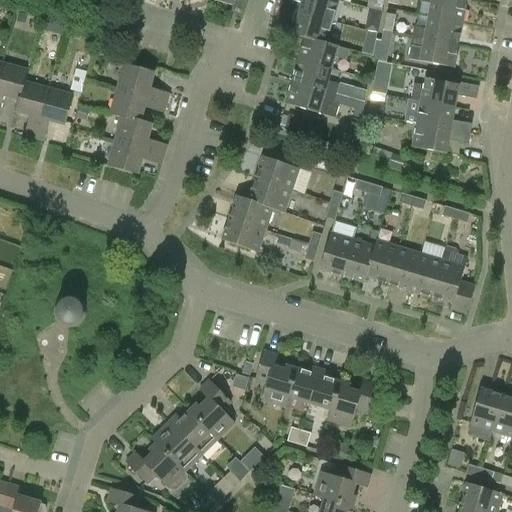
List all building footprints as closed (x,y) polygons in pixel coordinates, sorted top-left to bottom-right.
[(209,0),(210,0),(232,7),(230,13),(242,16),(246,0),(209,0)] [(339,1),(335,0),(302,0),(302,2),(293,0),(282,0),(281,7),(332,23),(339,1)] [(369,0),(368,0),(366,10),(381,12),(382,13),(384,3),(369,0)] [(467,0),(464,0),(419,0),(420,2),(430,4),(428,16),(463,22),(467,0)] [(332,23),(281,7),(278,17),(296,22),(292,36),(304,40),(305,39),(325,45),(326,44),(332,23)] [(386,14),(383,30),(393,32),(396,16),(386,14)] [(463,22),(428,16),(425,29),(415,27),(413,37),(458,45),(463,22)] [(371,19),(368,33),(376,34),(379,21),(371,19)] [(393,44),(394,35),(383,33),(381,42),(393,44)] [(413,37),(411,46),(408,60),(454,68),(458,45),(413,37)] [(304,40),(298,60),(330,69),(333,57),(345,61),(348,51),(326,44),(325,45),(305,39),(304,40)] [(469,48),(467,68),(486,70),(488,50),(469,48)] [(298,60),(292,82),(336,95),(339,85),(326,81),(330,69),(298,60)] [(28,72),(2,65),(0,73),(0,114),(5,97),(18,101),(25,83),(28,72)] [(125,66),(118,90),(167,104),(170,95),(150,90),(155,74),(125,66)] [(87,74),(76,70),(70,91),(81,94),(87,74)] [(354,100),(364,103),(369,81),(361,79),(354,100)] [(413,85),(410,101),(454,109),(457,96),(476,100),(479,88),(458,83),(458,85),(425,79),(424,87),(413,85)] [(336,95),(292,82),(285,105),(318,114),(335,120),(339,106),(354,110),(352,117),(361,120),(364,103),(354,100),(354,101),(335,96),(336,95)] [(25,83),(18,101),(15,112),(31,116),(25,136),(35,139),(48,89),(25,83)] [(48,89),(35,139),(45,142),(50,122),(65,126),(73,97),(48,89)] [(167,104),(118,90),(111,115),(122,118),(141,122),(145,108),(164,114),(167,104)] [(454,109),(410,101),(405,123),(470,135),(472,125),(452,121),(454,109)] [(301,133),(304,121),(288,116),(285,128),(301,133)] [(141,122),(122,118),(116,140),(165,154),(167,147),(148,142),(153,126),(141,122)] [(470,135),(405,123),(416,125),(412,148),(446,155),(448,142),(468,145),(470,135)] [(165,154),(116,140),(109,167),(138,175),(143,160),(162,165),(165,154)] [(370,161),(389,168),(393,155),(374,148),(370,161)] [(263,158),(256,179),(292,192),(299,170),(263,158)] [(332,192),(333,192),(342,195),(349,171),(339,168),(332,192)] [(292,192),(256,179),(249,201),(273,210),(285,214),(292,192)] [(367,194),(370,185),(358,181),(355,190),(367,194)] [(382,188),(370,185),(367,194),(379,197),(382,188)] [(325,203),(327,196),(307,190),(305,196),(325,203)] [(330,204),(338,207),(342,195),(333,192),(330,204)] [(411,207),(414,198),(401,194),(398,204),(411,207)] [(237,197),(230,219),(266,232),(273,210),(249,201),(237,197)] [(426,202),(414,198),(411,207),(423,211),(426,202)] [(338,207),(330,204),(325,219),(334,222),(338,207)] [(454,221),(457,210),(444,207),(441,218),(454,221)] [(469,213),(457,210),(454,221),(466,224),(469,213)] [(266,232),(230,219),(223,242),(258,254),(266,232)] [(331,235),(320,271),(342,277),(353,241),(356,230),(334,223),(331,235)] [(308,247),(317,250),(322,236),(313,233),(308,247)] [(374,247),(353,241),(342,277),(365,284),(367,279),(374,247)] [(374,247),(367,279),(387,285),(398,248),(376,242),(374,247)] [(317,250),(308,247),(304,260),(313,263),(317,250)] [(420,255),(398,248),(387,285),(409,291),(420,255)] [(420,255),(409,291),(432,298),(442,261),(420,255)] [(442,261),(432,298),(453,304),(451,310),(467,315),(476,288),(460,283),(465,268),(442,261)] [(60,303),(57,307),(56,313),(58,319),(62,323),(68,325),(74,325),(79,322),(82,317),(82,311),(81,305),(76,301),(71,299),(65,300),(60,303)] [(289,399),(298,371),(287,367),(286,371),(274,368),(278,356),(264,352),(256,382),(268,385),(263,402),(285,409),(288,399),(289,399)] [(298,371),(289,399),(310,405),(320,371),(310,368),(308,374),(298,371)] [(320,371),(310,405),(330,411),(339,383),(328,380),(329,374),(320,371)] [(218,442),(219,441),(236,425),(224,412),(232,404),(211,382),(201,392),(210,400),(201,409),(198,406),(190,413),(218,442)] [(339,383),(330,411),(331,412),(328,422),(350,428),(355,412),(367,415),(376,385),(364,382),(361,393),(349,390),(350,386),(339,383)] [(481,390),(470,427),(468,434),(490,441),(492,433),(503,396),(481,390)] [(511,399),(503,396),(492,433),(511,439),(511,399)] [(176,415),(169,422),(203,457),(218,442),(190,413),(182,421),(176,415)] [(203,457),(169,422),(152,439),(157,445),(159,443),(187,472),(203,457)] [(298,446),(302,432),(291,429),(287,442),(298,446)] [(302,432),(298,446),(307,448),(311,435),(302,432)] [(187,472),(159,443),(157,445),(150,451),(154,455),(145,463),(136,454),(127,464),(149,486),(157,477),(169,490),(171,491),(176,491),(187,481),(187,475),(185,474),(187,472)] [(248,468),(261,462),(256,451),(243,457),(248,468)] [(236,457),(228,467),(245,480),(252,470),(236,457)] [(478,480),(481,469),(468,465),(465,476),(478,480)] [(324,500),(354,509),(357,498),(353,497),(357,485),(368,489),(372,476),(342,467),(339,479),(322,474),(315,496),(325,499),(324,500)] [(504,475),(481,469),(478,480),(500,486),(504,475)] [(224,479),(234,489),(241,482),(231,472),(224,479)] [(511,477),(504,475),(500,486),(511,489),(511,477)] [(234,489),(224,479),(206,496),(217,506),(234,489)] [(460,507),(477,511),(498,511),(503,496),(467,484),(460,507)] [(7,486),(0,510),(0,511),(46,511),(46,506),(41,505),(41,504),(27,500),(30,493),(7,486)] [(142,511),(138,511),(142,499),(112,490),(108,503),(119,506),(117,511),(142,511)] [(275,507),(289,511),(292,502),(277,498),(275,507)] [(353,511),(354,509),(324,500),(320,511),(353,511)]
